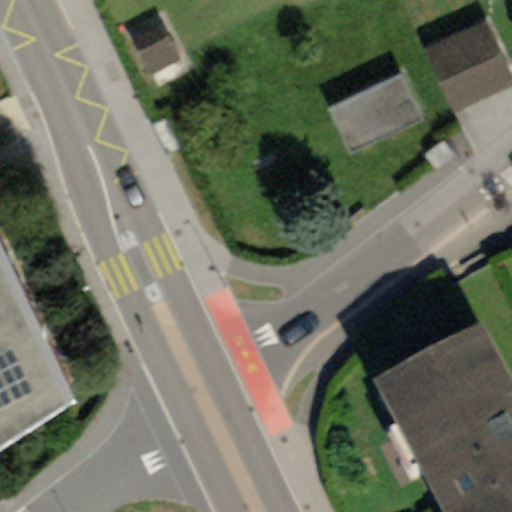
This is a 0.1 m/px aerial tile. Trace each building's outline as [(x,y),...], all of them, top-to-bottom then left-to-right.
[(161,20),(127,35),(146,78),(180,63),(161,20)] [(511,73),(486,20),(423,51),(453,113),(511,84),(511,73)] [(399,75),(328,111),(349,154),(421,119),(399,75)] [(0,451),(74,405),(0,246),(0,451)] [(511,511),(511,375),(483,321),(372,382),(442,511),(511,511)]
